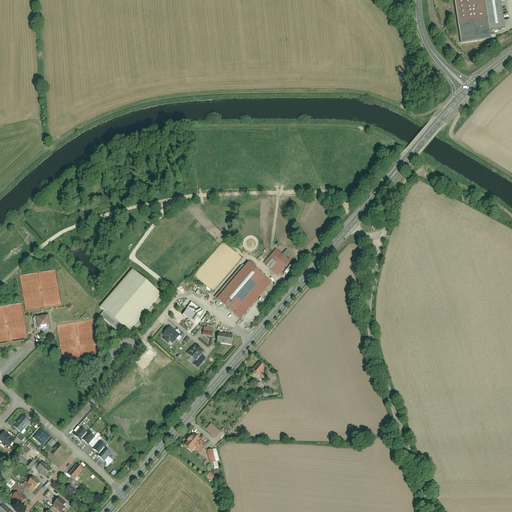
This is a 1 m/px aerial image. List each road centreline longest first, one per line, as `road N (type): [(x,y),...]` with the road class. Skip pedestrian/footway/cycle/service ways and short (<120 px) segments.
road 1 (secondary): [(120,491),(351,223)]
road 2 (unclassified): [(351,223),(376,248),(367,314),(432,511)]
road 3 (track): [(511,216),(481,193),(418,172),(397,188),(376,248)]
road 4 (residential): [(179,297),(62,440)]
road 5 (secondary): [(351,223),(467,90)]
